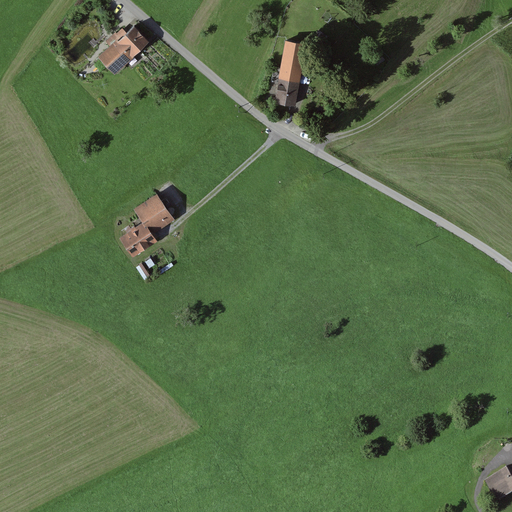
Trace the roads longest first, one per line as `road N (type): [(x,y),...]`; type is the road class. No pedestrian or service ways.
road 1 (residential): [(122,0),(282,132),(511,263)]
road 2 (track): [(511,20),(368,126),(305,145)]
